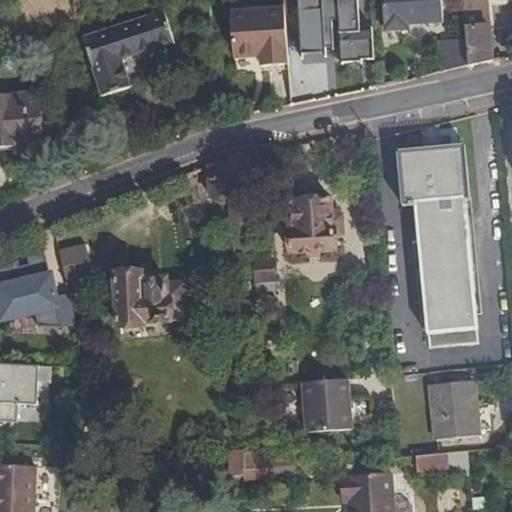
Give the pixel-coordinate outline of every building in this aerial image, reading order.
[(334,17),(340,16),(361,15),(360,0),(300,0),(304,43),(329,42),(328,37),(335,36),(334,17)] [(442,0),(383,0),(386,32),(410,30),(410,25),(444,23),(442,0)] [(463,0),(467,40),(469,66),(469,68),(495,62),(487,0),(463,0)] [(286,9),(231,13),(234,58),(261,56),(262,66),(290,64),(286,9)] [(166,13),(84,39),(103,97),(131,88),(122,60),(175,43),(166,13)] [(340,16),(341,25),(362,24),(361,15),(340,16)] [(376,57),(373,23),(362,24),(341,25),(344,61),(363,60),(363,59),(376,57)] [(467,40),(441,42),(444,72),(469,66),(467,40)] [(38,94),(0,98),(0,148),(43,144),(38,94)] [(464,148),(400,154),(405,205),(410,204),(410,208),(416,207),(429,334),(478,329),(466,199),(469,199),(464,148)] [(231,159),(211,166),(213,198),(232,197),(234,223),(254,222),(254,214),(250,155),(231,159)] [(334,201),(293,203),(295,222),(290,222),(292,254),(336,251),(336,235),(344,235),(343,215),(335,216),(334,201)] [(94,278),(86,246),(61,252),(68,284),(94,278)] [(274,261),(255,262),(256,281),(275,280),(274,261)] [(0,281),(0,320),(57,307),(49,270),(0,281)] [(143,272),(116,274),(118,326),(145,325),(145,323),(187,321),(185,284),(168,285),(168,279),(143,280),(143,272)] [(275,282),(256,284),(257,296),(276,295),(275,282)] [(478,329),(429,334),(430,349),(480,344),(478,329)] [(0,420),(46,422),(48,363),(0,361),(0,420)] [(349,380),(304,383),(308,433),(353,429),(349,380)] [(474,381),(432,385),(437,440),(480,436),(474,381)] [(246,451),(232,451),(232,476),(247,476),(246,470),(273,468),(274,479),(274,483),(298,481),(296,466),(295,451),(266,453),(246,455),(246,451)] [(448,453),(418,456),(419,471),(449,468),(448,453)] [(35,511),(37,467),(0,465),(0,511),(35,511)] [(273,468),(246,470),(247,476),(247,482),(274,479),(273,468)] [(392,473),(348,477),(350,502),(355,502),(355,511),(395,511),(395,503),(392,473)] [(407,502),(395,503),(395,511),(413,511),(413,506),(407,502)]
